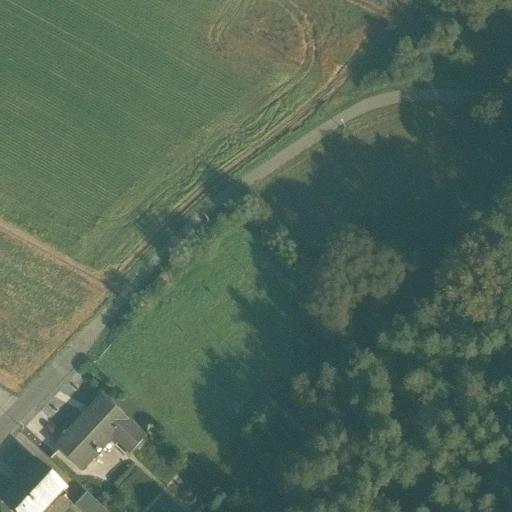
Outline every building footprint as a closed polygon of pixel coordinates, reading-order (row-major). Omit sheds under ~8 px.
[(87,457),(91,461),(96,455),(98,456),(100,454),(98,452),(112,438),(130,454),(144,439),(127,423),(127,422),(102,398),(65,437),(68,439),(87,457)] [(54,448),(57,451),(68,439),(65,437),(54,448)] [(68,439),(57,451),(80,472),(81,470),(78,467),(87,457),(68,439)] [(78,467),(81,470),(91,461),(87,457),(78,467)] [(0,498),(0,500),(12,511),(45,511),(66,490),(35,461),(0,498)] [(74,507),(80,511),(104,511),(86,494),(74,507)]
